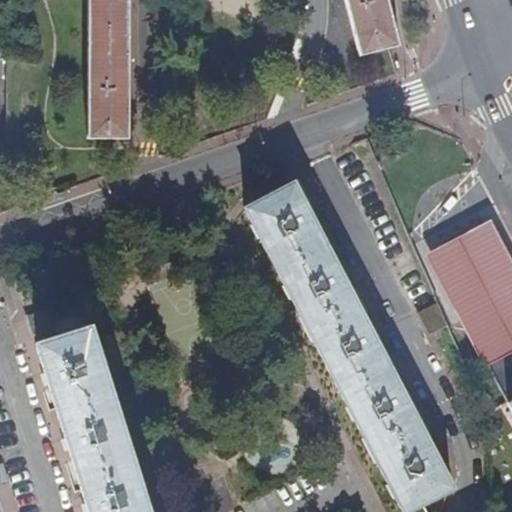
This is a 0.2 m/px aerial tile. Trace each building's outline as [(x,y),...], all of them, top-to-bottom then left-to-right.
[(85,0),(85,71),(84,141),(125,141),(125,89),(125,0),(85,0)] [(345,0),(359,56),(390,48),(399,46),(386,0),(345,0)] [(4,60),(5,148),(34,148),(33,60),(4,60)] [(380,465),(404,511),(452,487),(292,184),(246,209),(316,343),(380,465)] [(491,369),(487,363),(511,348),(511,262),(492,224),(429,259),(488,371),(491,369)] [(447,324),(437,301),(417,313),(428,334),(447,324)] [(27,317),(34,337),(52,331),(46,311),(27,317)] [(144,511),(88,330),(36,346),(88,511),(144,511)] [(509,403),(511,401),(511,348),(487,363),(491,369),(508,400),(509,403)]
